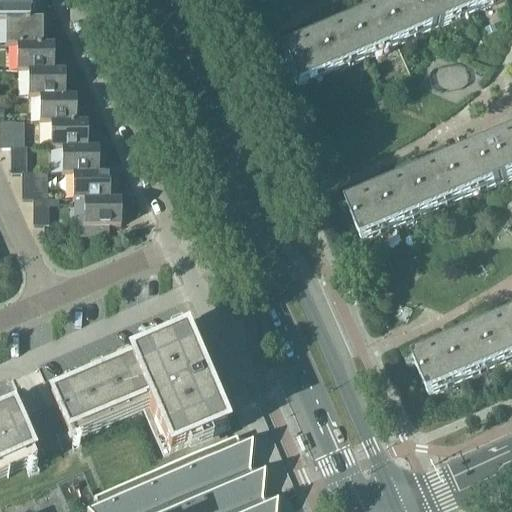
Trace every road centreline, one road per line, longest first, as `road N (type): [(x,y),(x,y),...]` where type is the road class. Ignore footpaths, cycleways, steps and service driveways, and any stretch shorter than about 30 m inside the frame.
road 1 (tertiary): [(397,511),(167,0)]
road 2 (tertiary): [(136,0),(356,511)]
road 3 (residential): [(49,300),(160,254),(169,235),(73,0)]
road 4 (residential): [(49,300),(0,189)]
